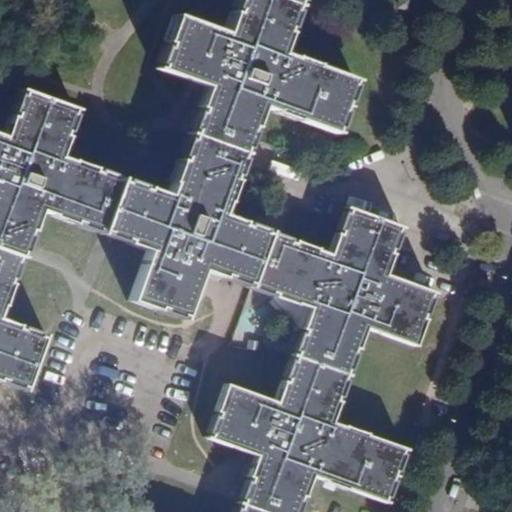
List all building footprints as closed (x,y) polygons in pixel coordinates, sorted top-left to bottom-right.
[(234,0),(232,6),(236,8),(233,14),(230,13),(222,33),(174,14),(163,41),(167,43),(165,48),(161,47),(155,62),(159,64),(158,69),(203,86),(211,90),(204,109),(195,106),(184,133),(189,135),(187,140),(184,139),(178,154),(182,155),(179,161),(176,160),(168,182),(170,183),(165,195),(145,187),(143,192),(138,190),(140,186),(123,179),(121,184),(110,180),(112,176),(96,170),(94,175),(89,173),(91,168),(69,159),(68,162),(56,157),(64,137),(59,135),(61,129),(65,131),(71,116),(66,114),(68,108),(22,90),(19,96),(15,95),(9,110),(13,112),(11,117),(8,115),(0,136),(0,377),(3,379),(2,383),(17,389),(19,384),(24,387),(43,340),(36,337),(38,334),(22,327),(21,331),(15,329),(17,326),(0,319),(0,306),(1,304),(2,304),(10,285),(6,283),(8,278),(11,279),(17,264),(13,262),(15,256),(19,257),(38,210),(49,215),(49,216),(69,223),(71,220),(77,222),(75,225),(91,231),(93,228),(98,230),(97,233),(118,242),(120,238),(124,239),(123,243),(145,251),(126,299),(152,310),(154,306),(159,308),(158,311),(174,317),(175,313),(180,315),(198,269),(202,261),(220,268),(219,273),(225,275),(223,279),(293,304),(293,302),(307,307),(299,328),(303,329),(301,335),(298,334),(291,349),(296,351),(291,362),(287,360),(281,376),(286,378),(284,383),(280,381),(272,402),(223,385),(213,410),(217,412),(215,417),(211,415),(205,432),(209,434),(208,439),(253,457),(262,460),(255,480),(246,475),(235,503),(239,504),(237,510),(234,508),(232,511),(295,511),(310,476),(321,480),(321,481),(343,490),(344,487),(379,501),(381,496),(385,498),(391,481),(387,479),(391,470),(394,472),(401,455),(397,453),(399,449),(362,435),(363,434),(342,426),(341,428),(327,422),(336,402),(331,400),(333,395),(337,397),(343,381),(339,379),(344,369),(347,370),(353,354),(349,352),(351,347),(355,348),(363,328),(411,347),(422,320),(417,318),(419,313),(423,314),(429,298),(425,296),(426,292),(381,276),(372,273),(379,252),(384,254),(387,247),(391,249),(397,234),(393,232),(394,227),(346,210),(345,214),(341,213),(335,229),(339,230),(337,236),(333,234),(326,255),(312,250),(313,248),(218,214),(222,202),(224,202),(232,181),(227,179),(229,174),(234,176),(240,159),(235,157),(237,152),(242,154),(261,106),(271,110),(271,111),(292,120),(293,118),(329,132),(331,127),(335,128),(342,111),(337,110),(341,100),(345,101),(351,85),(347,83),(349,79),(313,64),(291,55),(291,58),(278,52),(286,33),(282,31),(284,27),(287,28),(293,11),(290,10),(294,0),(234,0)] [(211,90),(203,86),(195,106),(204,109),(211,90)] [(389,256),(384,254),(379,252),(372,273),(381,276),(389,256)] [(202,261),(198,269),(217,277),(219,273),(220,268),(202,261)] [(262,460),(253,457),(246,475),(255,480),(262,460)]
